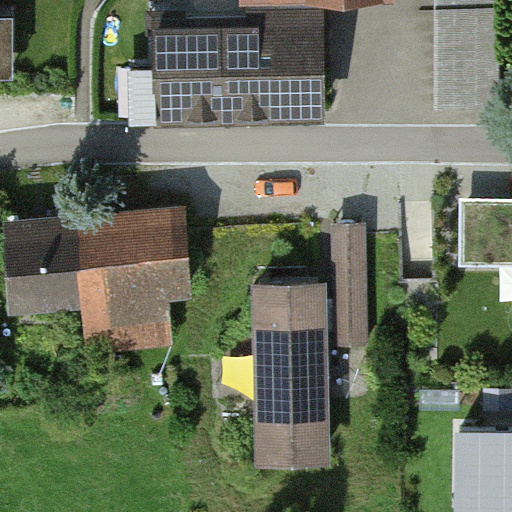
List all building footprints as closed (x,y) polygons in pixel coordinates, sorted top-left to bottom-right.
[(159,20),(161,110),(323,107),(321,0),(254,0),(254,18),(159,20)] [(497,0),(439,0),(439,96),(496,97),(497,0)] [(509,287),(511,287),(511,179),(468,180),(467,252),(509,252),(509,287)] [(184,202),(80,210),(86,293),(90,347),(162,341),(158,287),(190,285),(184,202)] [(86,293),(80,210),(9,216),(15,298),(86,293)] [(334,223),(333,331),(367,332),(368,223),(334,223)] [(320,279),(253,279),(255,451),(322,450),(320,279)] [(511,504),(511,426),(461,426),(460,504),(511,504)]
